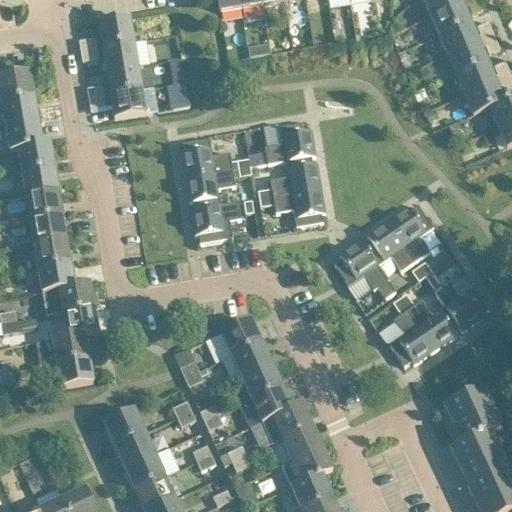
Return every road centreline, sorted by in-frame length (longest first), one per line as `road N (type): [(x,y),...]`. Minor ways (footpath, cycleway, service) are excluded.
road 1 (residential): [(343,444),(265,281),(133,303),(116,297),(98,188),(73,143),(55,43),(43,32)]
road 2 (residential): [(442,511),(408,434),(391,422),(343,444)]
